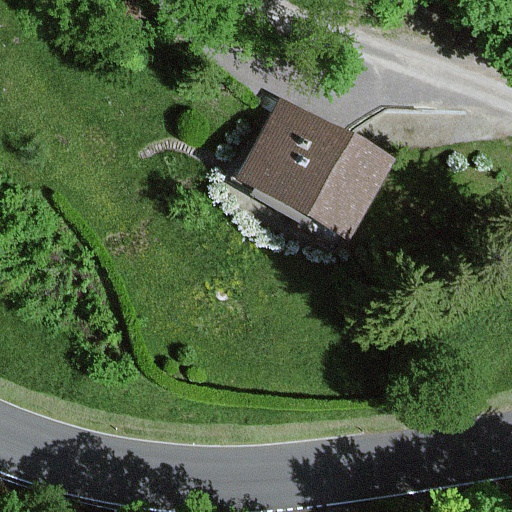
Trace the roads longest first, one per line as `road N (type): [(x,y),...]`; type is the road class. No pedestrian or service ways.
road 1 (secondary): [(0,434),(95,465),(199,477),(376,466),(511,441)]
road 2 (track): [(160,0),(185,39),(243,81),(310,98),(391,90),(419,63)]
road 3 (residential): [(511,99),(259,0)]
